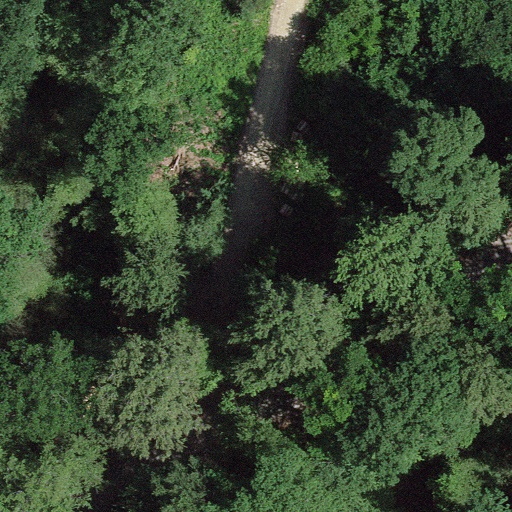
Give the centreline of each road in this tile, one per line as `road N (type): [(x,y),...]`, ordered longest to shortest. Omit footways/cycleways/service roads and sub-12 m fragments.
road 1 (unclassified): [(511,249),(91,511)]
road 2 (track): [(293,0),(187,449)]
